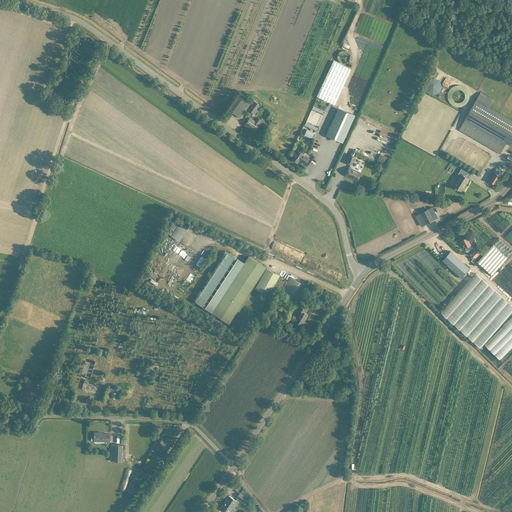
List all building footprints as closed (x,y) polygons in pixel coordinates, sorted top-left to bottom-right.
[(349,57),(350,57),(349,56),(349,55),(349,54),(348,53),(347,52),(347,51),(346,51),(345,51),(344,50),(343,50),(342,50),(342,51),(341,51),(340,51),(339,52),(338,53),(337,54),(337,55),(337,56),(337,58),(337,59),(338,60),(338,61),(339,62),(340,62),(341,63),(343,63),(344,63),(345,63),(346,62),(347,62),(348,61),(348,60),(349,60),(349,59),(349,58),(349,57)] [(333,61),(317,96),(334,104),(351,69),(333,61)] [(443,82),(429,80),(426,93),(441,95),(443,82)] [(275,95),(280,88),(270,81),(265,88),(275,95)] [(457,107),(463,107),(466,102),(468,99),(468,95),(470,92),(466,90),(466,95),(462,95),(460,97),(455,93),(454,90),(453,89),(452,91),(452,97),(451,98),(451,104),(457,107)] [(308,108),(284,92),(280,99),(303,115),(308,108)] [(493,99),(480,92),(476,100),(459,130),(500,154),(507,143),(510,145),(511,141),(511,120),(489,107),(493,99)] [(240,118),(243,114),(247,108),(255,114),(261,105),(254,100),(252,102),(240,93),(231,105),(228,109),(240,118)] [(338,107),(326,135),(342,142),(355,115),(338,107)] [(254,131),(257,127),(260,123),(259,123),(261,120),(258,117),(255,121),(250,118),(248,121),(245,125),(254,131)] [(308,130),(306,136),(311,138),(314,132),(308,130)] [(314,156),(320,142),(313,139),(307,152),(314,156)] [(305,164),(308,160),(309,159),(303,155),(303,154),(297,150),(294,154),(291,158),(297,163),(299,160),(302,162),(305,164)] [(476,168),(483,172),(487,164),(491,158),(491,156),(488,154),(483,154),(483,151),(477,151),(477,157),(480,157),(480,161),(478,164),(476,168)] [(346,162),(352,165),(355,157),(350,154),(346,162)] [(383,164),(386,157),(380,154),(377,162),(383,164)] [(357,181),(359,176),(361,173),(349,167),(348,170),(346,174),(353,178),(353,179),(357,181)] [(471,174),(462,168),(456,177),(458,179),(453,186),(462,191),(470,179),(469,178),(471,174)] [(489,180),(496,185),(503,173),(496,169),(489,180)] [(416,215),(422,226),(438,217),(432,207),(416,215)] [(179,241),(189,226),(180,221),(177,226),(174,223),(168,233),(179,241)] [(482,251),(478,247),(476,242),(474,238),(469,241),(467,237),(461,240),(463,244),(462,244),(464,248),(465,247),(467,251),(470,249),(473,248),(475,251),(471,254),(474,257),(471,261),(474,264),(480,257),(478,255),(482,251)] [(511,252),(511,249),(499,238),(478,262),(492,275),(511,252)] [(175,253),(184,259),(187,254),(178,249),(175,253)] [(198,296),(206,300),(235,256),(227,251),(198,296)] [(443,260),(447,263),(461,277),(469,268),(451,251),(443,260)] [(229,324),(237,311),(239,312),(247,300),(248,297),(251,293),(250,292),(263,272),(266,268),(248,256),(246,260),(212,312),(229,324)] [(203,257),(197,267),(201,270),(208,260),(203,257)] [(288,280),(266,268),(255,289),(268,296),(272,289),(298,304),(308,286),(290,277),(288,280)] [(511,347),(511,305),(476,273),(442,313),(481,347),(511,312),(511,318),(485,345),(500,360),(511,347)] [(192,274),(187,282),(192,284),(197,276),(192,274)] [(296,309),(300,311),(296,318),(293,316),(291,319),(294,321),(294,322),(301,326),(302,325),(305,327),(304,327),(307,323),(306,323),(303,322),(305,318),(306,319),(306,318),(308,315),(305,313),(308,308),(309,309),(309,308),(304,306),(299,303),(296,309)] [(332,342),(336,345),(338,346),(343,338),(341,337),(337,334),(332,342)] [(87,358),(77,388),(97,395),(100,388),(88,384),(96,360),(87,358)] [(20,396),(25,398),(23,402),(27,403),(27,402),(31,404),(34,395),(30,393),(32,388),(33,388),(34,384),(26,381),(25,385),(26,386),(25,387),(23,387),(22,392),(21,392),(21,393),(20,396)] [(9,413),(8,413),(8,414),(9,414),(8,416),(16,419),(17,414),(13,412),(15,408),(11,407),(9,413)] [(92,436),(91,437),(91,440),(91,441),(94,441),(109,442),(109,434),(100,434),(99,433),(94,432),(94,435),(94,436),(92,436)] [(170,454),(167,451),(168,449),(169,448),(171,443),(162,438),(159,445),(158,445),(159,446),(158,446),(157,449),(161,451),(158,456),(162,458),(161,459),(165,462),(170,454)] [(122,460),(123,450),(123,445),(111,444),(110,460),(122,460)] [(136,464),(141,466),(144,461),(138,458),(136,464)] [(142,479),(132,476),(127,491),(137,494),(142,479)] [(244,502),(247,498),(240,493),(237,497),(244,502)] [(226,500),(221,507),(221,508),(225,510),(227,511),(229,511),(233,506),(235,507),(238,502),(229,496),(226,500)]
